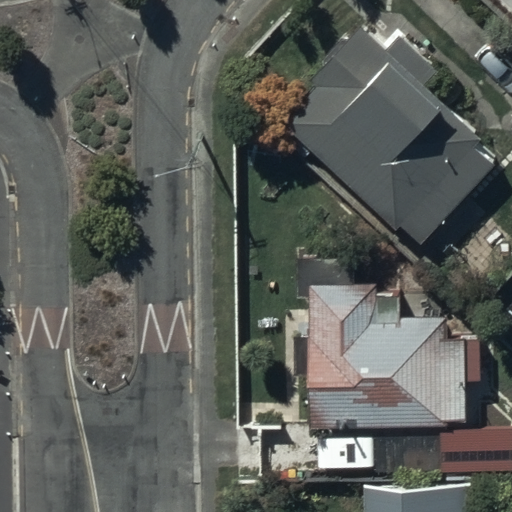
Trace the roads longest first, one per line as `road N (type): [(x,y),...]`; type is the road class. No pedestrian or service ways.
road 1 (unclassified): [(205,0),(174,48),(162,118),(160,398),(124,511)]
road 2 (unclassified): [(85,511),(44,399),(38,165),(0,119)]
